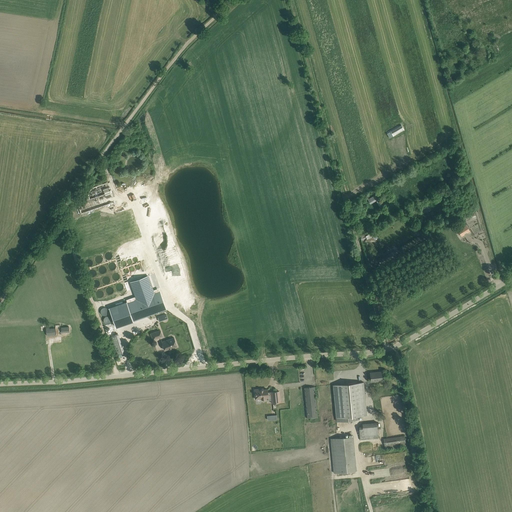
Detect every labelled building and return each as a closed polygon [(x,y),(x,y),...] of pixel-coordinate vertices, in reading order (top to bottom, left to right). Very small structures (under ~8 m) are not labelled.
[(464,14),(476,8),(474,5),(463,11),(464,14)] [(401,125),(391,131),(393,136),(404,130),(401,125)] [(152,173),(141,176),(152,210),(164,206),(152,173)] [(378,194),(368,199),(370,203),(376,200),(378,204),(379,206),(383,204),(382,202),(380,199),(380,198),(378,194)] [(112,202),(100,206),(104,218),(101,218),(103,225),(113,222),(111,215),(116,214),(115,208),(113,209),(112,202)] [(461,228),(457,230),(462,236),(464,235),(463,234),(466,232),(467,233),(470,231),(466,225),(461,228)] [(376,235),(374,231),(365,236),(367,239),(373,236),(374,239),(377,238),(376,235)] [(379,260),(381,264),(394,256),(392,252),(379,260)] [(127,302),(109,308),(116,327),(166,309),(159,291),(154,293),(148,276),(130,282),(136,300),(127,303),(127,302)] [(154,332),(156,338),(163,336),(160,330),(154,332)] [(172,349),(177,347),(174,338),(162,342),(165,350),(171,348),(172,349)] [(370,373),(371,381),(382,380),(381,372),(376,372),(376,373),(370,373)] [(367,415),(363,382),(334,385),(337,421),(358,419),(358,416),(367,415)] [(305,393),(308,418),(317,417),(315,392),(314,387),(304,388),(305,393)] [(268,398),(268,400),(272,400),(272,403),(280,402),(279,391),(271,392),(271,393),(268,393),(267,389),(263,390),(263,389),(254,389),(255,399),(261,398),(262,399),(262,400),(263,401),(264,401),(265,401),(265,400),(265,399),(266,399),(266,398),(268,398)] [(360,440),(379,438),(377,422),(362,423),(362,426),(359,426),(360,440)] [(406,446),(404,435),(383,438),(385,449),(406,446)] [(331,439),(334,474),(357,472),(354,437),(331,439)]
